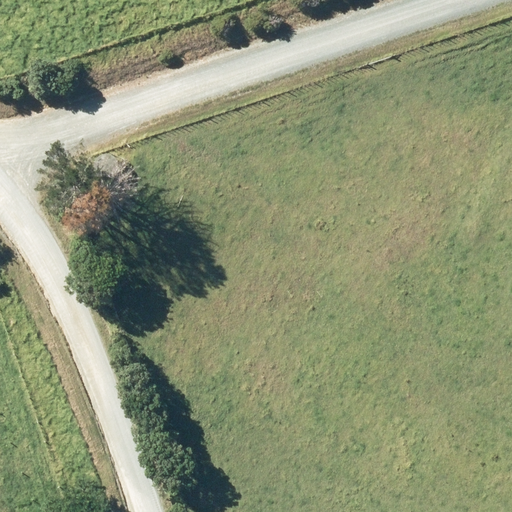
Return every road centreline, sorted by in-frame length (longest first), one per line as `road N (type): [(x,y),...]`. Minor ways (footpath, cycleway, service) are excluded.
road 1 (unclassified): [(479,0),(51,137),(0,167)]
road 2 (unclassified): [(142,511),(47,252),(0,191)]
